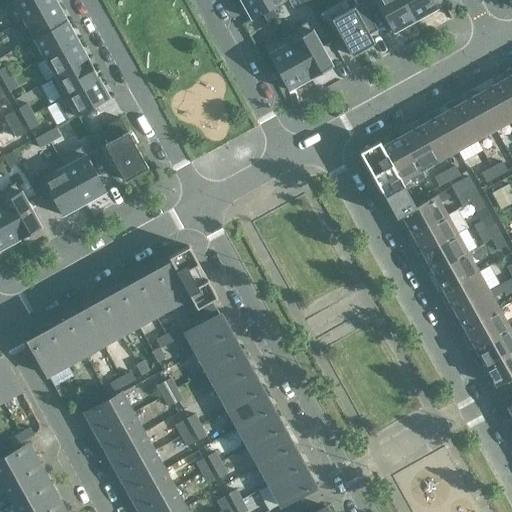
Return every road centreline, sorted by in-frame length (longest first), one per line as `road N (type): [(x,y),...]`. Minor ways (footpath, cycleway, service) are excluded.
road 1 (residential): [(511,488),(320,140)]
road 2 (residential): [(368,511),(200,206)]
road 3 (residential): [(90,0),(200,206)]
road 4 (residential): [(200,206),(0,317)]
road 5 (residential): [(0,323),(106,511)]
road 6 (residential): [(493,44),(320,140)]
road 7 (residential): [(288,158),(200,0)]
